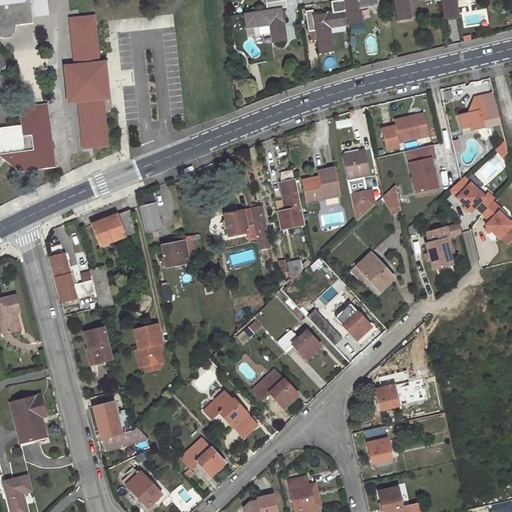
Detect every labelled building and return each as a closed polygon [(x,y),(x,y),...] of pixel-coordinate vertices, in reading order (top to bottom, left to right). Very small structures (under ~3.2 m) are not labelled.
[(15,26),(33,24),(32,18),(30,1),(35,0),(0,0),(0,156),(3,156),(4,161),(17,172),(54,167),(49,133),(22,137),(21,130),(0,133),(0,38),(1,38),(6,39),(10,37),(13,35),(14,32),(15,30),(15,26)] [(46,0),(35,0),(30,1),(32,18),(48,16),(46,0)] [(329,53),(329,45),(330,45),(328,25),(346,22),(343,0),(334,2),(332,2),(334,13),(322,14),(312,16),(312,12),(304,13),(307,31),(314,30),(318,54),(329,53)] [(333,0),(334,2),(343,0),(346,22),(347,26),(359,24),(358,17),(359,16),(357,0),(333,0)] [(407,19),(406,12),(408,12),(406,0),(392,0),(395,21),(407,19)] [(439,0),(443,19),(455,17),(454,10),(455,10),(453,0),(439,0)] [(268,3),(265,3),(266,11),(242,14),(243,26),(251,25),(251,27),(271,24),(273,43),(285,41),(282,22),(280,9),(285,8),(283,1),(279,1),(268,3)] [(96,20),(77,22),(81,64),(100,62),(97,23),(96,20)] [(467,112),(457,114),(462,133),(484,128),(484,125),(490,123),(483,94),(474,96),(470,103),(467,112)] [(104,100),(85,101),(90,143),(109,141),(104,100)] [(46,105),(18,109),(21,130),(22,137),(49,133),(46,105)] [(396,126),(382,129),(387,151),(399,148),(398,143),(428,136),(423,113),(404,117),(395,120),(396,126)] [(431,144),(417,148),(420,161),(409,163),(416,192),(437,187),(433,170),(430,158),(434,157),(431,144)] [(342,154),(347,179),(369,174),(365,150),(355,152),(342,154)] [(325,170),(319,171),(319,176),(335,174),(334,168),(325,170)] [(335,174),(319,176),(324,198),(339,195),(335,174)] [(309,179),(302,180),(306,201),(324,198),(319,176),(309,179)] [(493,199),(495,197),(489,191),(485,195),(464,176),(460,180),(449,190),(467,205),(471,208),(472,210),(477,205),(483,211),(493,199)] [(277,212),(280,229),(304,224),(295,180),(286,182),(280,183),(282,194),(285,193),(289,210),(285,211),(277,212)] [(395,185),(382,197),(391,214),(400,211),(395,185)] [(356,221),(373,205),(370,198),(366,192),(350,196),(356,221)] [(495,200),(493,199),(483,211),(484,212),(495,200)] [(496,201),(495,200),(484,212),(486,213),(496,201)] [(496,201),(486,213),(492,219),(488,223),(490,225),(493,228),(502,236),(504,234),(511,224),(511,219),(507,215),(501,209),(503,207),(496,201)] [(155,202),(139,205),(146,234),(162,230),(155,202)] [(237,211),(224,213),(228,236),(247,232),(248,240),(256,238),(259,249),(270,247),(261,206),(256,207),(250,208),(237,211)] [(110,217),(91,224),(100,246),(135,232),(129,209),(110,217)] [(449,235),(461,232),(459,223),(447,227),(449,235)] [(447,227),(446,225),(426,231),(429,241),(426,242),(429,252),(431,259),(433,269),(441,267),(453,263),(450,254),(445,237),(449,236),(449,235),(447,227)] [(175,238),(170,239),(171,243),(161,245),(166,267),(191,262),(185,236),(175,238)] [(454,253),(449,236),(445,237),(450,254),(454,253)] [(58,255),(49,258),(61,302),(96,293),(93,279),(73,285),(65,253),(58,255)] [(370,253),(351,271),(360,280),(365,276),(379,291),(386,284),(393,278),(370,253)] [(291,281),(303,270),(300,259),(287,262),(291,281)] [(102,267),(90,270),(93,279),(96,293),(100,307),(112,304),(102,267)] [(20,330),(16,313),(20,312),(18,303),(16,295),(0,299),(0,320),(4,334),(20,330)] [(350,304),(335,317),(356,340),(365,332),(371,326),(350,304)] [(252,324),(248,327),(253,332),(257,329),(252,324)] [(113,358),(105,327),(83,333),(88,350),(90,350),(94,363),(113,358)] [(291,330),(278,342),(286,350),(293,344),(306,359),(315,350),(321,346),(307,331),(298,338),(291,330)] [(273,371),(253,390),(262,400),(269,393),(283,408),(290,402),(297,395),(284,380),(282,381),(273,371)] [(399,405),(393,386),(408,382),(405,372),(383,377),(385,387),(375,389),(378,402),(379,410),(399,405)] [(224,392),(204,410),(213,419),(220,412),(233,427),(244,437),(249,431),(257,425),(247,414),(233,399),(232,400),(224,392)] [(46,436),(41,418),(47,416),(44,407),(41,395),(10,403),(20,443),(46,436)] [(113,401),(93,406),(100,431),(105,451),(148,439),(136,426),(131,431),(126,409),(115,411),(113,401)] [(202,438),(180,458),(189,468),(197,461),(210,475),(218,469),(225,462),(202,438)] [(386,439),(367,443),(369,455),(371,463),(374,463),(375,472),(393,469),(386,439)] [(131,472),(122,480),(136,495),(147,507),(162,494),(141,471),(136,476),(131,472)] [(27,511),(23,496),(33,493),(29,476),(2,483),(9,511),(27,511)] [(306,476),(288,480),(295,511),(297,511),(315,511),(314,508),(309,484),(308,485),(306,476)] [(315,483),(309,484),(314,508),(320,506),(318,496),(315,483)] [(397,487),(378,492),(380,498),(383,511),(385,511),(384,511),(408,511),(407,506),(402,507),(397,487)] [(277,511),(273,494),(263,497),(257,498),(258,501),(250,503),(243,508),(244,511),(277,511)]
